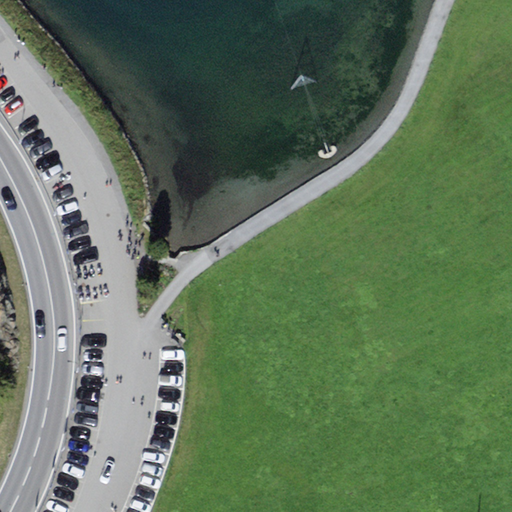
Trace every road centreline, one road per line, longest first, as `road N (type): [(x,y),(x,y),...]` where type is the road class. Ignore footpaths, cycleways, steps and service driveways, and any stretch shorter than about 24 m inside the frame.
road 1 (track): [(132,340),(191,269),(383,145),(451,0)]
road 2 (primary): [(10,511),(39,446),(55,354),(39,246),(0,158)]
